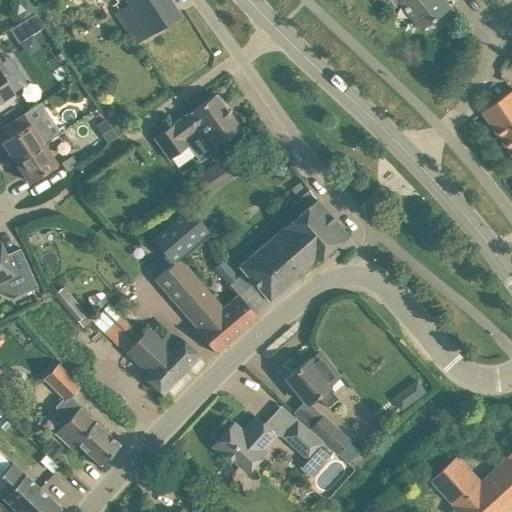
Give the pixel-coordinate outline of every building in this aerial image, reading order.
[(126,0),(130,4),(116,13),(136,43),(149,34),(180,14),(170,0),(126,0)] [(446,0),(397,0),(400,3),(401,2),(423,29),(452,7),(446,0)] [(21,22),(10,29),(19,42),(44,26),(35,13),(21,22)] [(9,57),(1,62),(0,60),(0,102),(14,93),(14,92),(27,83),(9,57)] [(511,90),(483,111),(511,153),(511,90)] [(154,137),(169,158),(188,145),(200,162),(217,150),(215,146),(240,128),(215,93),(154,137)] [(43,143),(60,132),(60,131),(59,131),(53,122),(41,120),(32,126),(23,113),(2,127),(8,137),(2,141),(15,162),(43,143)] [(107,142),(117,136),(106,119),(96,125),(107,142)] [(15,162),(29,182),(56,164),(43,143),(15,162)] [(235,149),(191,178),(203,197),(248,168),(235,149)] [(72,156),(61,162),(67,171),(77,164),(72,156)] [(284,160),(277,159),(272,163),(271,169),(275,175),(281,176),(287,172),(288,165),(284,160)] [(306,207),(268,240),(299,275),(347,233),(316,198),(303,180),(291,189),(306,207)] [(173,263),(155,278),(198,328),(196,329),(217,354),(258,318),(237,294),(222,307),(180,258),(210,233),(186,204),(149,235),(173,263)] [(214,267),(237,294),(254,313),(299,275),(268,240),(238,265),(240,267),(233,273),(222,260),(214,267)] [(0,243),(0,279),(14,273),(23,293),(38,287),(20,248),(5,254),(0,243)] [(54,294),(76,322),(77,320),(82,327),(91,320),(85,314),(87,313),(65,285),(54,294)] [(89,304),(93,307),(105,294),(102,291),(88,296),(89,304)] [(91,319),(125,352),(140,335),(105,304),(91,319)] [(128,354),(121,362),(130,371),(138,364),(147,372),(144,376),(163,393),(199,356),(180,338),(178,341),(168,331),(161,338),(148,326),(140,335),(125,352),(128,354)] [(285,377),(307,404),(317,395),(327,407),(337,398),(328,387),(329,386),(328,385),(339,376),(319,351),(308,360),(307,359),(285,377)] [(63,398),(65,400),(70,394),(80,384),(59,363),(44,379),(63,398)] [(412,384),(411,391),(416,398),(416,399),(426,391),(418,379),(412,384)] [(66,420),(54,433),(70,448),(76,441),(101,464),(120,444),(95,421),(94,421),(80,408),(82,405),(70,394),(65,400),(63,398),(56,405),(56,411),(66,420)] [(320,414),(308,426),(323,439),(337,452),(349,440),(320,414)] [(323,439),(308,426),(295,415),(278,434),(305,458),(312,451),(321,441),(323,439)] [(10,424),(3,417),(0,420),(0,425),(5,430),(10,424)] [(233,459),(247,472),(265,451),(263,449),(275,435),(256,417),(243,431),(234,423),(213,446),(231,462),(233,459)] [(321,441),(312,451),(323,461),(332,451),(321,441)] [(511,452),(509,455),(510,457),(482,483),(457,456),(433,479),(457,505),(455,507),(459,511),(508,511),(511,509),(511,452)] [(59,511),(57,510),(60,508),(12,462),(0,474),(0,494),(14,508),(11,511),(59,511)]
